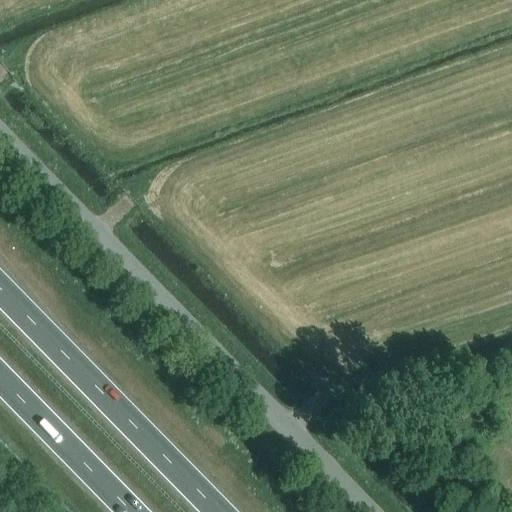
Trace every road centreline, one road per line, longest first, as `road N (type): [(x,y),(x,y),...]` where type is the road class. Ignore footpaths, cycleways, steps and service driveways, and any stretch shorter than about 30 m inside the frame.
road 1 (unclassified): [(370,511),(0,135)]
road 2 (trunk): [(217,511),(0,289)]
road 3 (trunk): [(0,379),(130,511)]
